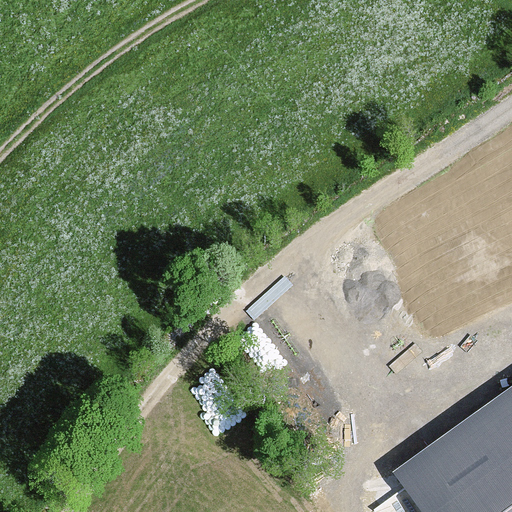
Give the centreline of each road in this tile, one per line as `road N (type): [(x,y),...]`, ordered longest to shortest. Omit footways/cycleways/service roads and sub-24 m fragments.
road 1 (track): [(293,258),(214,325),(144,404),(67,511)]
road 2 (track): [(511,103),(293,258)]
road 3 (track): [(0,154),(147,23),(196,0)]
road 4 (track): [(293,258),(412,415)]
